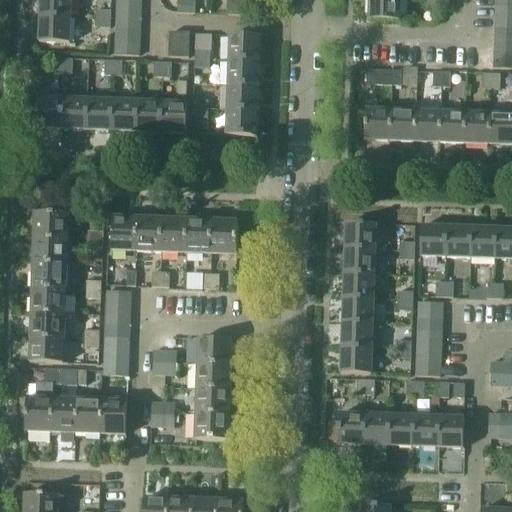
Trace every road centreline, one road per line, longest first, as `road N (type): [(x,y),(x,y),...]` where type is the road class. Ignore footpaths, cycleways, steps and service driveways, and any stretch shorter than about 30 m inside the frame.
road 1 (residential): [(295,328),(143,322),(138,511)]
road 2 (residential): [(295,328),(305,31)]
road 3 (residential): [(511,344),(474,343),(470,511)]
road 4 (residential): [(305,31),(458,35),(460,0)]
road 5 (residential): [(290,511),(295,328)]
road 6 (residential): [(151,0),(151,24),(305,31)]
